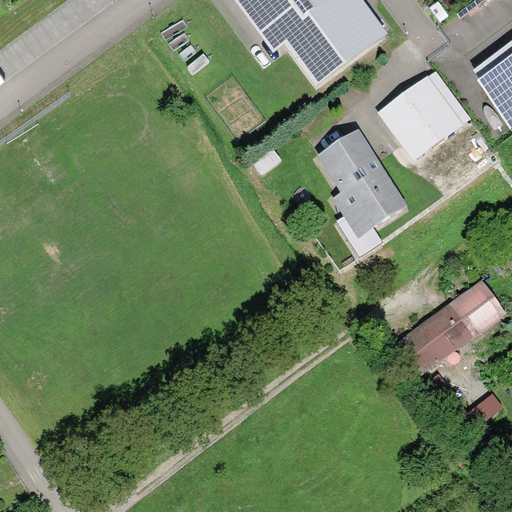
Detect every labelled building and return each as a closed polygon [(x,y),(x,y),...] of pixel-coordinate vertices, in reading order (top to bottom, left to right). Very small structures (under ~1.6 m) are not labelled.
[(385,45),(352,0),(219,0),(267,67),(282,56),(312,97),(385,45)] [(511,137),(511,53),(471,85),(511,137)] [(469,122),(436,78),(381,118),(414,162),(469,122)] [(406,217),(354,141),(313,169),(334,200),(325,206),(356,251),(406,217)] [(479,285),(387,350),(415,388),(506,324),(479,285)]
